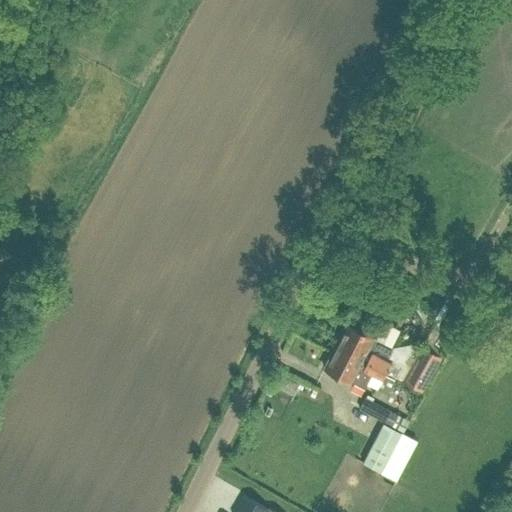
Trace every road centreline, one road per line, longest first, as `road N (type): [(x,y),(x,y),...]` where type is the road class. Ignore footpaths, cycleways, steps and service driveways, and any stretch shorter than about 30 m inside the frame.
road 1 (unclassified): [(184,511),(341,209)]
road 2 (unclassified): [(341,209),(458,0)]
road 3 (unclassified): [(511,330),(341,209)]
